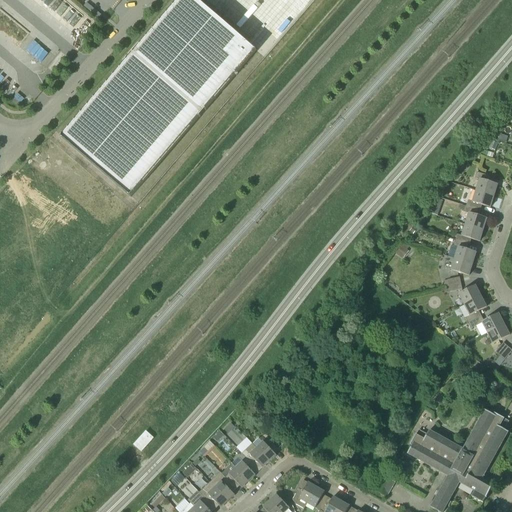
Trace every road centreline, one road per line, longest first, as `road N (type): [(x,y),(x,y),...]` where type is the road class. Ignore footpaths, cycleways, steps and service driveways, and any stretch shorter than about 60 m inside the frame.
road 1 (secondary): [(511,45),(108,511)]
road 2 (residential): [(142,0),(20,140)]
road 3 (residential): [(239,511),(291,464),(383,511)]
